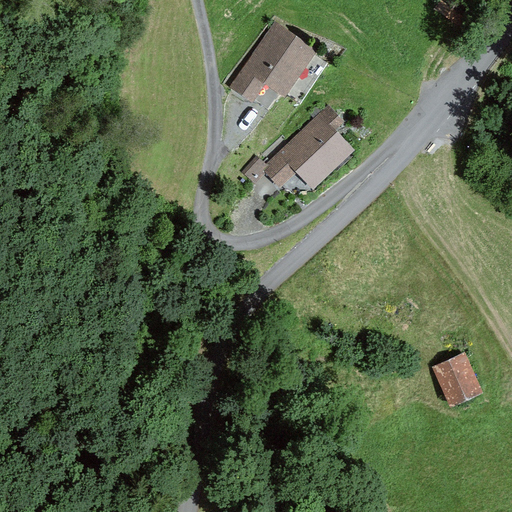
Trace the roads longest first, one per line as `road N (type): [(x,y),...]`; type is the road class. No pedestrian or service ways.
road 1 (unclassified): [(186,511),(225,336),(394,158),(511,17)]
road 2 (track): [(412,131),(280,232),(218,242),(205,226),(216,108),(196,0)]
